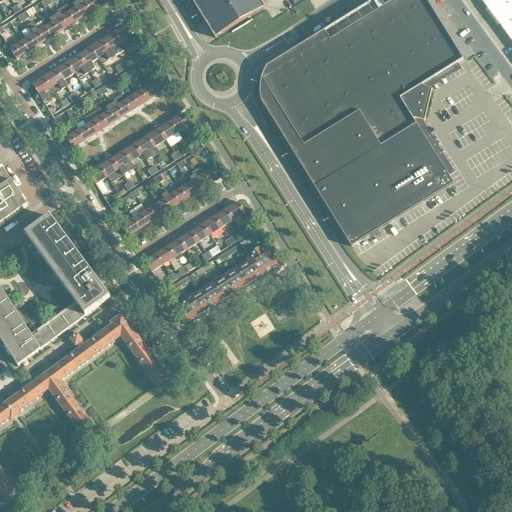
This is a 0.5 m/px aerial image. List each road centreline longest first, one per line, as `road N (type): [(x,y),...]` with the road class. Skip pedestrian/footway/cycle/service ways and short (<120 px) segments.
road 1 (secondary): [(379,315),(119,511)]
road 2 (secondary): [(153,511),(392,334)]
road 3 (unclassified): [(236,99),(379,315)]
road 4 (residential): [(181,339),(296,265),(244,183)]
road 5 (residential): [(244,183),(133,9)]
road 6 (residential): [(77,511),(226,401)]
road 7 (secondary): [(511,215),(379,315)]
road 8 (secondary): [(392,334),(511,247)]
road 9 (residential): [(12,85),(133,9)]
road 10 (residential): [(244,183),(125,261)]
